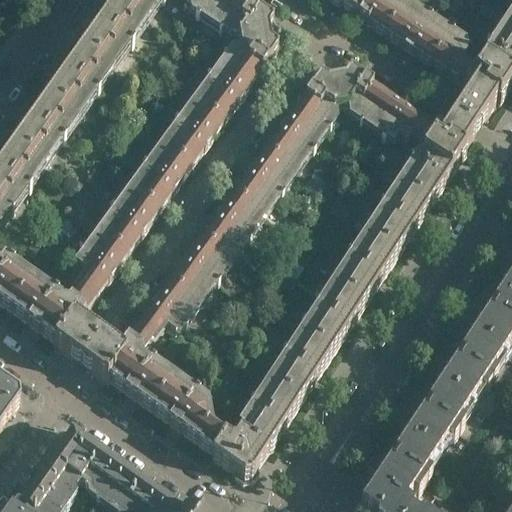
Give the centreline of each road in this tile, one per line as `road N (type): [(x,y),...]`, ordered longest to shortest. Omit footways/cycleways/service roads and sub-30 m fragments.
road 1 (residential): [(62,396),(326,35)]
road 2 (tertiary): [(361,415),(511,184)]
road 3 (residential): [(326,35),(511,153)]
road 4 (residential): [(229,511),(62,396)]
road 5 (tertiary): [(361,415),(283,511)]
road 6 (residential): [(0,100),(70,0)]
